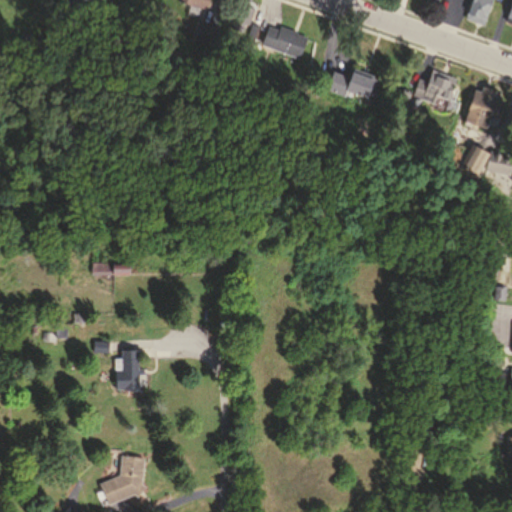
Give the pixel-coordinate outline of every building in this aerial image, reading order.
[(179,0),(178,5),(207,10),(208,0),(179,0)] [(252,0),(241,0),(237,12),(250,17),(257,2),(252,0)] [(470,0),(466,11),(483,18),(489,0),(470,0)] [(511,0),(509,0),(502,21),(511,24),(511,0)] [(197,15),(194,30),(217,35),(220,19),(197,15)] [(254,17),(249,31),(256,33),(261,20),(254,17)] [(269,20),(262,39),(299,54),(308,32),(298,29),(299,26),(283,19),(281,25),(269,20)] [(25,26),(24,33),(33,34),(34,27),(25,26)] [(419,73),(413,90),(434,97),(437,89),(451,94),(458,74),(433,65),(429,77),(419,73)] [(334,68),(327,86),(344,93),(347,86),(366,94),(373,76),(352,67),(349,74),(334,68)] [(482,83),(480,89),(475,87),(463,119),(484,127),(490,111),(499,114),(503,104),(494,101),(499,89),(482,83)] [(471,141),(488,150),(476,172),(460,162),(471,141)] [(511,151),(492,147),(487,167),(509,172),(511,160),(511,151)] [(127,262),(126,270),(109,270),(109,262),(127,262)] [(493,285),(493,304),(504,304),(504,285),(493,285)] [(72,311),(72,323),(81,322),(81,311),(72,311)] [(92,340),(92,352),(105,352),(105,340),(92,340)] [(118,349),(118,360),(113,360),(112,391),(121,391),(121,395),(136,395),(138,349),(118,349)] [(511,438),(506,438),(503,462),(511,463),(511,438)] [(119,457),(116,478),(96,485),(104,508),(136,497),(141,459),(119,457)] [(458,462),(455,471),(464,474),(467,465),(458,462)]
